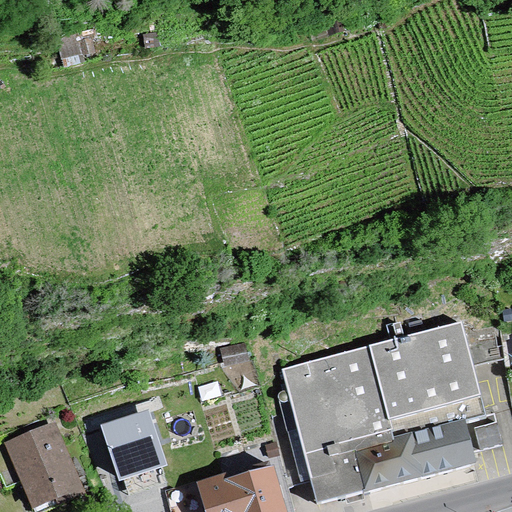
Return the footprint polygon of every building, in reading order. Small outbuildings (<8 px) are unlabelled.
[(83,56),(93,54),(91,41),(97,39),(95,29),(57,39),(63,58),(82,54),(83,56)] [(462,324),(282,371),(317,506),(475,466),(471,453),(502,446),(494,413),(485,416),(462,324)] [(244,346),(222,351),(224,362),(247,357),(244,346)] [(146,417),(106,430),(122,480),(162,467),(146,417)] [(60,503),(81,494),(53,427),(9,445),(35,507),(58,497),(60,503)] [(207,511),(293,511),(282,468),(230,483),(229,478),(201,487),(207,511)]
